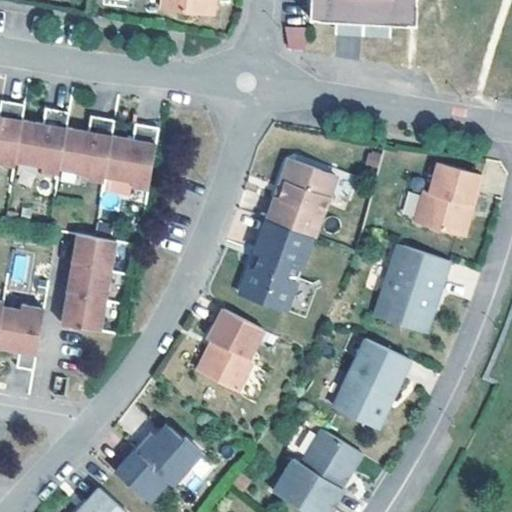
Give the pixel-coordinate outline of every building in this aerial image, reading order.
[(157,0),(157,6),(205,9),(210,5),(210,0),(157,0)] [(306,0),(306,17),(412,23),(413,0),(306,0)] [(285,27),(286,49),(306,47),(304,26),(285,27)] [(0,164),(7,166),(8,160),(35,164),(34,170),(51,174),(52,167),(81,172),(80,178),(96,182),(98,176),(125,180),(124,186),(141,189),(152,128),(135,125),(132,141),(129,140),(125,139),(104,136),(107,120),(90,117),(88,133),(84,132),(81,132),(59,128),(62,112),(45,109),(42,125),(38,124),(35,124),(15,120),(18,104),(1,102),(0,105),(0,164)] [(42,125),(45,109),(38,108),(35,124),(38,124),(42,125)] [(88,133),(90,117),(84,117),(81,132),(84,132),(88,133)] [(132,141),(135,125),(128,124),(125,139),(129,140),(132,141)] [(304,235),(305,235),(327,174),(286,159),(279,162),(275,176),(277,181),(271,197),(268,196),(260,219),(304,235)] [(471,174),(427,164),(420,194),(414,193),(407,225),(453,234),(460,204),(464,205),(471,174)] [(275,176),(268,196),(271,197),(277,181),(275,176)] [(117,209),(119,194),(102,192),(99,207),(117,209)] [(457,235),(464,205),(460,204),(453,234),(457,235)] [(304,235),(260,219),(247,251),(253,253),(248,266),(242,264),(234,286),(245,290),(243,296),(266,304),(268,299),(279,303),(304,235)] [(55,324),(94,331),(110,241),(70,234),(66,261),(61,290),(56,320),(55,324)] [(438,280),(444,261),(392,244),(369,316),(422,333),(428,313),(422,311),(433,278),(438,280)] [(253,253),(247,251),(242,264),(248,266),(253,253)] [(428,313),(438,280),(433,278),(422,311),(428,313)] [(245,290),(234,286),(232,292),(243,296),(245,290)] [(268,299),(266,304),(277,308),(279,303),(268,299)] [(0,349),(13,351),(10,367),(27,370),(37,308),(15,305),(14,311),(0,308),(0,349)] [(200,338),(205,340),(207,341),(203,350),(201,349),(190,369),(230,390),(245,360),(241,357),(256,329),(216,308),(200,338)] [(405,359),(360,338),(328,406),(369,425),(376,423),(384,405),(379,403),(385,391),(389,393),(405,359)] [(384,405),(389,393),(385,391),(379,403),(384,405)] [(129,449),(108,473),(142,502),(162,480),(167,484),(174,484),(182,475),(182,467),(195,452),(178,438),(176,440),(162,429),(155,429),(148,438),(148,445),(144,450),(140,446),(134,453),(129,449)] [(362,456),(321,432),(300,466),(293,461),(273,494),(301,511),(330,511),(343,492),(341,490),(337,488),(344,476),(351,475),(362,456)] [(143,433),(129,449),(134,453),(140,446),(144,450),(148,445),(148,438),(143,433)] [(341,490),(351,475),(344,476),(337,488),(341,490)] [(115,511),(91,488),(79,502),(80,502),(71,511),(115,511)] [(77,500),(65,511),(71,511),(80,502),(79,502),(77,500)]
